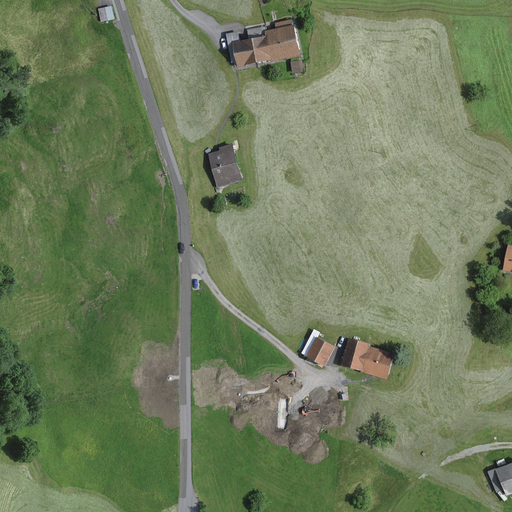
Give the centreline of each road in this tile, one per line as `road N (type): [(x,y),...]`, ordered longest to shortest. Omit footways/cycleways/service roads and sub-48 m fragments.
road 1 (unclassified): [(119,0),(175,193),(184,258),(183,511)]
road 2 (track): [(337,379),(307,369),(219,298),(200,264),(184,258)]
road 3 (track): [(337,379),(399,403),(436,436),(473,450)]
